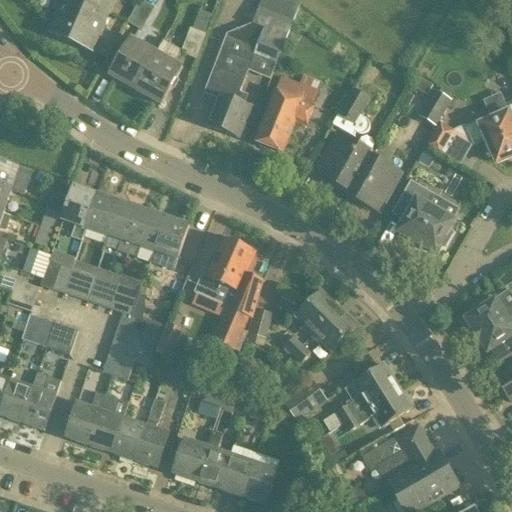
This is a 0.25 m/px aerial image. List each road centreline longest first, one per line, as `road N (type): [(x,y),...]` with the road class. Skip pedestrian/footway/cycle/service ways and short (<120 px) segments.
road 1 (tertiary): [(408,325),(346,266),(288,228),(156,166),(16,65)]
road 2 (tertiary): [(511,496),(408,325)]
road 3 (residential): [(154,511),(0,458)]
